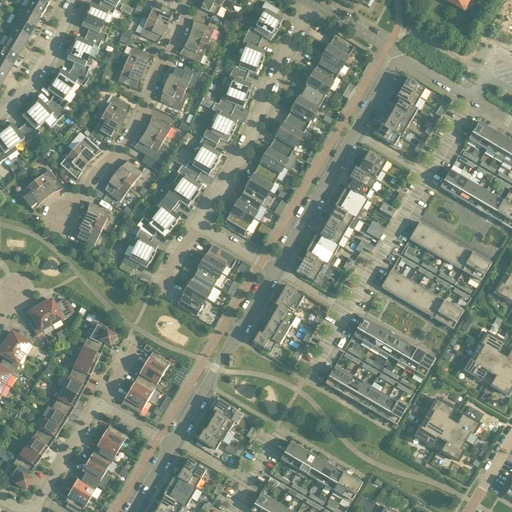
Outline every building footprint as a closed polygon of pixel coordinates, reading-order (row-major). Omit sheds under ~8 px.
[(46,9),(38,4),(31,0),(31,1),(29,0),(25,0),(21,6),(26,9),(26,10),(41,18),(46,9)] [(46,9),(51,0),(31,0),(38,4),(46,9)] [(115,0),(104,0),(103,2),(115,9),(119,2),(115,0)] [(216,17),(224,0),(201,0),(201,3),(199,9),(200,9),(216,17)] [(465,13),(473,0),(444,0),(444,1),(465,13)] [(87,9),(85,15),(104,23),(108,13),(112,15),(115,9),(103,2),(101,8),(91,4),(89,9),(87,9)] [(147,20),(167,28),(168,26),(169,21),(171,16),(172,10),(171,10),(155,3),(147,20)] [(259,21),(277,31),(281,26),(280,25),(283,20),(273,15),(277,9),(265,3),(261,10),(265,12),(259,21)] [(40,19),(41,18),(26,10),(20,19),(34,28),(40,19)] [(101,29),(104,23),(85,15),(82,21),(83,22),(81,27),(91,31),(88,36),(101,42),(105,44),(108,36),(104,34),(106,31),(101,29)] [(34,28),(20,19),(15,16),(9,25),(14,29),(21,33),(29,37),(34,28)] [(227,18),(223,26),(230,29),(234,21),(227,18)] [(158,43),(160,40),(163,36),(165,32),(167,28),(147,20),(140,36),(156,44),(157,44),(158,43)] [(207,47),(210,40),(214,30),(193,21),(192,26),(191,30),(190,35),(188,39),(207,47)] [(270,42),(271,40),(273,37),(274,37),(277,31),(259,21),(256,27),(252,24),(245,36),(257,42),(261,36),(270,42)] [(9,38),(23,47),(29,37),(21,33),(14,29),(9,38)] [(133,33),(126,30),(123,36),(130,39),(133,33)] [(465,33),(457,45),(464,49),(471,37),(465,33)] [(70,48),(89,57),(93,47),(98,49),(101,42),(88,36),(86,42),(76,37),(74,43),(73,42),(70,48)] [(257,42),(245,36),(240,49),(245,50),(242,57),(262,64),(264,58),(263,57),(265,52),(255,48),(257,42)] [(334,36),(332,40),(325,53),(344,64),(354,48),(353,47),(351,51),(333,40),(335,37),(334,36)] [(9,38),(7,40),(3,48),(18,56),(23,47),(9,38)] [(207,47),(188,39),(187,41),(186,44),(185,45),(184,47),(182,51),(179,54),(178,55),(179,56),(179,55),(200,64),(207,47)] [(18,56),(3,48),(0,53),(0,58),(12,66),(18,56)] [(85,66),(89,57),(70,48),(68,55),(69,55),(66,60),(76,64),(73,71),(85,77),(89,68),(85,66)] [(125,65),(144,74),(145,71),(146,69),(147,67),(148,65),(149,64),(151,60),(154,57),(153,57),(132,48),(129,57),(126,56),(124,57),(121,64),(125,65)] [(344,64),(325,53),(317,66),(337,77),(344,64)] [(262,64),(242,57),(240,63),(236,61),(231,72),(244,77),(246,71),(256,75),(258,70),(259,70),(262,64)] [(0,71),(7,75),(12,66),(0,58),(0,71)] [(143,75),(144,74),(125,65),(118,83),(138,92),(139,92),(139,90),(140,87),(140,85),(141,83),(141,81),(142,79),(143,75)] [(168,79),(165,85),(184,93),(188,86),(194,88),(198,78),(199,79),(202,73),(185,66),(182,72),(175,69),(175,68),(171,73),(168,79)] [(337,77),(317,66),(310,79),(329,90),(337,77)] [(53,80),(70,91),(76,83),(80,85),(85,77),(73,71),(70,76),(61,70),(58,75),(57,74),(53,80)] [(244,77),(231,72),(229,79),(233,81),(229,90),(248,98),(251,91),(250,91),(252,86),(242,82),(244,77)] [(402,89),(420,99),(425,90),(415,83),(416,81),(415,82),(408,78),(402,89)] [(329,90),(310,79),(302,92),(322,103),(329,90)] [(75,95),(70,91),(53,80),(49,86),(50,86),(47,91),(56,97),(52,103),(65,114),(62,111),(68,103),(69,103),(75,95)] [(177,110),(184,93),(165,85),(163,91),(161,97),(160,103),(161,103),(177,110)] [(414,108),(420,99),(402,89),(396,98),(414,108)] [(218,105),(231,111),(233,105),(243,109),(245,104),(246,104),(248,98),(229,90),(225,100),(221,98),(218,105)] [(322,103),(302,92),(295,104),(314,116),(322,103)] [(105,113),(123,124),(126,118),(128,112),(130,106),(114,97),(105,113)] [(414,108),(396,98),(392,104),(396,106),(394,109),(412,120),(418,110),(414,108)] [(58,121),(65,114),(52,103),(47,107),(40,100),(36,103),(35,103),(30,107),(44,122),(50,129),(58,121)] [(215,124),(233,133),(236,126),(235,126),(237,121),(228,116),(231,111),(218,105),(215,104),(211,111),(219,114),(215,124)] [(314,116),(295,104),(287,117),(306,129),(314,116)] [(36,129),(44,122),(30,107),(25,112),(26,113),(22,117),(29,124),(24,129),(33,139),(40,133),(36,129)] [(407,129),(412,120),(394,109),(388,118),(407,129)] [(119,129),(123,124),(105,113),(95,129),(110,138),(110,139),(115,134),(119,129)] [(148,127),(146,130),(144,134),(162,144),(171,128),(152,117),(152,116),(151,116),(150,119),(149,123),(148,126),(148,127)] [(306,129),(287,117),(279,130),(299,142),(306,129)] [(82,127),(87,121),(83,118),(78,124),(82,127)] [(401,139),(407,129),(388,118),(383,127),(383,128),(400,137),(399,138),(401,139)] [(20,129),(25,123),(19,119),(15,124),(20,129)] [(427,128),(431,131),(434,126),(426,122),(423,127),(427,129),(427,128)] [(185,132),(187,126),(180,123),(178,129),(185,132)] [(468,140),(477,146),(487,128),(478,123),(468,140)] [(25,145),(33,139),(24,129),(19,133),(13,124),(8,127),(8,126),(2,130),(14,147),(23,141),(25,145)] [(233,133),(215,124),(210,133),(206,131),(203,138),(215,144),(217,139),(227,143),(229,138),(230,139),(233,133)] [(383,128),(383,127),(382,126),(376,136),(394,147),(399,138),(400,137),(383,128)] [(496,133),(487,128),(477,146),(486,151),(496,133)] [(6,153),(14,147),(2,130),(0,131),(0,158),(3,161),(9,157),(6,153)] [(299,142),(279,130),(272,143),(291,155),(299,142)] [(495,156),(505,138),(496,133),(486,151),(495,156)] [(162,144),(144,134),(143,136),(141,138),(140,140),(136,145),(134,147),(133,149),(153,160),(162,144)] [(84,137),(72,151),(88,165),(90,163),(91,161),(94,159),(95,158),(98,155),(102,153),(102,152),(101,152),(84,137)] [(215,144),(203,138),(199,144),(203,147),(198,156),(216,166),(219,160),(218,160),(221,155),(212,149),(215,144)] [(511,146),(511,142),(505,138),(495,156),(503,161),(511,146)] [(291,155),(272,143),(264,156),(284,168),(291,155)] [(511,166),(511,146),(503,161),(511,166)] [(85,168),(88,165),(72,151),(60,165),(77,180),(77,181),(78,179),(79,177),(80,175),(82,173),(83,171),(85,168)] [(363,161),(381,172),(387,162),(369,152),(363,161)] [(42,156),(37,161),(41,165),(45,160),(42,156)] [(185,169),(196,176),(199,171),(208,176),(211,171),(212,172),(216,166),(198,156),(192,165),(189,162),(185,169)] [(284,168),(264,156),(257,169),(276,181),(284,168)] [(373,179),(373,180),(376,182),(381,172),(363,161),(358,170),(358,171),(373,179)] [(114,175),(131,188),(142,173),(128,162),(125,164),(124,165),(123,166),(120,168),(118,170),(117,172),(116,173),(114,175)] [(157,162),(152,170),(158,174),(163,166),(157,162)] [(178,186),(195,198),(199,192),(198,192),(201,187),(193,181),(196,176),(185,169),(181,167),(177,173),(184,178),(178,186)] [(367,189),(367,188),(373,180),(373,179),(358,171),(358,170),(355,168),(349,178),(367,189)] [(276,181),(257,169),(249,182),(268,194),(276,181)] [(23,171),(16,177),(19,181),(26,175),(23,171)] [(48,171),(34,183),(47,199),(50,196),(54,194),(59,191),(60,191),(63,189),(62,189),(48,171)] [(440,188),(449,194),(459,176),(450,171),(440,188)] [(119,203),(131,188),(114,175),(111,179),(109,183),(107,187),(105,189),(104,192),(105,192),(119,203)] [(468,181),(459,176),(449,194),(458,199),(468,181)] [(367,189),(349,178),(344,187),(345,188),(365,200),(365,199),(371,190),(367,188),(367,189)] [(458,199),(467,204),(477,186),(468,181),(458,199)] [(268,194),(249,182),(241,195),(261,207),(268,194)] [(45,200),(47,199),(34,183),(19,194),(33,212),(34,211),(36,209),(38,206),(39,205),(42,203),(43,202),(45,200)] [(195,198),(178,186),(172,195),(168,192),(164,199),(175,207),(179,202),(187,208),(190,203),(191,204),(195,198)] [(486,192),(477,186),(467,204),(475,209),(486,192)] [(340,198),(362,211),(368,201),(365,199),(365,200),(345,188),(340,198)] [(475,209),(484,214),(494,197),(486,192),(475,209)] [(261,207),(241,195),(234,208),(253,219),(261,207)] [(503,202),(494,197),(484,214),(493,219),(503,202)] [(362,211),(340,198),(334,207),(336,208),(357,220),(362,211)] [(175,207),(164,199),(157,207),(161,210),(157,215),(173,228),(177,223),(176,222),(179,218),(171,211),(175,207)] [(511,207),(511,206),(511,207),(503,202),(493,219),(502,225),(511,207)] [(83,221),(102,230),(110,213),(89,203),(88,207),(88,208),(87,210),(86,214),(85,216),(85,218),(83,221)] [(380,209),(393,216),(396,210),(383,203),(380,209)] [(511,205),(511,207),(511,206),(511,207),(502,225),(511,230),(511,228),(511,205)] [(278,207),(274,214),(279,218),(283,211),(278,207)] [(253,219),(234,208),(224,224),(225,225),(227,222),(245,232),(243,235),(244,236),(253,219)] [(336,208),(330,217),(349,228),(354,231),(359,221),(357,220),(336,208)] [(389,222),(393,216),(380,209),(377,214),(389,222)] [(140,229),(151,236),(156,231),(164,237),(167,233),(168,234),(173,228),(157,215),(150,224),(143,218),(136,227),(140,229)] [(325,226),(343,237),(349,228),(330,217),(325,226)] [(94,247),(102,230),(83,221),(83,222),(81,225),(80,228),(79,229),(76,232),(74,235),(73,237),(94,247)] [(369,227),(382,235),(385,229),(372,222),(369,227)] [(409,241),(418,246),(429,228),(419,223),(409,241)] [(115,225),(111,233),(116,236),(120,228),(115,225)] [(325,226),(320,235),(319,236),(338,246),(343,237),(325,226)] [(378,240),(382,235),(369,227),(366,233),(378,240)] [(437,234),(429,228),(418,246),(427,251),(437,234)] [(134,249),(153,259),(156,253),(155,252),(157,247),(148,242),(151,236),(140,229),(135,238),(139,240),(134,249)] [(339,247),(338,246),(319,236),(320,235),(317,234),(311,243),(333,256),(339,247)] [(427,251),(436,256),(446,239),(437,234),(427,251)] [(455,244),(446,239),(436,256),(445,262),(455,244)] [(358,246),(362,248),(371,253),(374,248),(361,240),(358,246)] [(333,256),(311,243),(305,253),(307,254),(307,253),(325,264),(332,268),(337,259),(333,256)] [(445,262),(454,267),(464,249),(455,244),(445,262)] [(236,259),(231,256),(212,245),(212,247),(211,246),(202,263),(221,274),(225,267),(231,270),(236,259)] [(153,259),(134,249),(129,246),(125,254),(125,256),(119,269),(131,275),(137,264),(146,269),(148,264),(150,265),(153,259)] [(95,256),(102,261),(108,252),(101,247),(95,256)] [(473,254),(464,249),(454,267),(462,272),(473,254)] [(307,253),(307,254),(301,263),(320,273),(325,264),(307,253)] [(473,254),(462,272),(471,277),(482,259),(473,254)] [(346,264),(351,267),(354,262),(348,259),(346,264)] [(491,265),(482,259),(471,277),(469,280),(479,285),(491,265)] [(221,274),(202,263),(194,276),(214,287),(221,274)] [(242,263),(239,269),(245,272),(248,265),(242,263)] [(325,276),(320,273),(301,263),(296,272),(314,283),(317,278),(323,281),(325,276)] [(348,272),(351,267),(346,264),(343,268),(348,272)] [(381,288),(390,294),(401,276),(391,271),(381,288)] [(206,300),(214,287),(194,276),(187,289),(206,300)] [(390,294),(399,299),(409,281),(401,276),(390,294)] [(399,299),(408,304),(418,287),(409,281),(399,299)] [(511,290),(504,285),(501,283),(495,294),(502,298),(501,300),(509,305),(510,303),(511,303),(511,302),(511,290)] [(280,296),(298,307),(304,297),(286,286),(280,296)] [(408,304),(417,309),(427,292),(418,287),(408,304)] [(196,316),(206,300),(187,289),(177,305),(178,305),(179,302),(198,313),(196,316)] [(417,309),(425,315),(436,297),(427,292),(417,309)] [(292,316),(293,316),(298,307),(280,296),(274,305),(292,316)] [(425,315),(434,320),(445,302),(436,297),(425,315)] [(39,304),(51,325),(61,320),(62,321),(73,315),(64,300),(54,305),(51,301),(48,302),(47,300),(39,304)] [(434,320),(443,325),(453,307),(445,302),(434,320)] [(41,331),(51,325),(39,304),(32,309),(33,311),(30,313),(33,318),(28,321),(36,336),(42,333),(41,331)] [(453,307),(443,325),(452,330),(464,310),(454,304),(453,307)] [(292,316),(274,305),(271,312),(274,314),(272,317),(290,327),(296,317),(293,316),(292,316)] [(285,336),(290,327),(272,317),(267,326),(285,336)] [(353,336),(362,342),(373,324),(363,319),(353,336)] [(381,329),(373,324),(362,342),(371,347),(381,329)] [(469,327),(464,324),(461,329),(466,332),(469,327)] [(285,336),(267,326),(261,335),(276,344),(279,346),(285,336)] [(85,343),(103,350),(105,344),(110,347),(115,337),(106,332),(105,333),(98,327),(91,338),(87,336),(85,343)] [(371,347),(380,352),(390,334),(381,329),(371,347)] [(3,342),(23,354),(29,344),(31,345),(34,340),(19,331),(17,336),(11,333),(10,336),(7,335),(3,342)] [(476,342),(481,344),(486,335),(482,332),(476,342)] [(261,335),(258,333),(252,343),(270,354),(276,344),(261,335)] [(399,340),(390,334),(380,352),(389,357),(399,340)] [(498,354),(498,353),(503,344),(502,343),(503,341),(495,336),(494,339),(487,334),(486,335),(481,344),(484,346),(498,354)] [(389,357),(397,362),(408,345),(399,340),(389,357)] [(19,365),(17,364),(23,354),(3,342),(0,347),(0,350),(1,351),(0,352),(0,354),(4,357),(1,362),(16,371),(19,365)] [(103,350),(85,343),(81,351),(78,358),(95,366),(99,358),(103,350)] [(417,350),(408,345),(397,362),(406,367),(417,350)] [(479,354),(497,365),(502,356),(498,353),(498,354),(484,346),(479,354)] [(417,350),(406,367),(414,372),(415,373),(425,355),(417,350)] [(446,353),(443,358),(448,361),(451,356),(446,353)] [(151,354),(144,367),(162,377),(169,364),(151,354)] [(491,374),(497,365),(479,354),(474,363),(487,371),(487,372),(491,374)] [(435,361),(425,355),(415,373),(414,372),(413,375),(423,381),(435,361)] [(502,356),(497,365),(511,374),(511,362),(506,359),(507,358),(502,356)] [(95,366),(78,358),(74,366),(71,374),(88,382),(92,374),(95,366)] [(474,363),(471,361),(465,371),(472,376),(471,378),(479,382),(480,380),(482,381),(487,372),(487,371),(474,363)] [(0,382),(5,385),(11,375),(13,376),(16,371),(1,362),(0,364),(0,382)] [(510,384),(511,380),(511,374),(497,365),(491,374),(496,377),(496,376),(510,384)] [(162,377),(144,367),(136,379),(154,390),(162,377)] [(182,367),(173,383),(180,387),(189,371),(182,367)] [(344,372),(335,367),(325,384),(334,390),(344,372)] [(343,395),(353,377),(344,372),(334,390),(343,395)] [(88,382),(71,374),(67,382),(63,389),(79,398),(84,390),(88,382)] [(511,387),(511,385),(510,384),(496,376),(496,377),(490,386),(492,387),(490,389),(498,394),(500,392),(507,396),(511,387)] [(362,382),(353,377),(343,395),(352,400),(362,382)] [(154,390),(136,379),(129,392),(147,402),(154,390)] [(360,405),(371,388),(362,382),(352,400),(360,405)] [(380,393),(371,388),(360,405),(369,410),(380,393)] [(79,398),(63,389),(59,397),(54,404),(71,414),(75,406),(79,398)] [(147,402),(129,392),(122,404),(140,415),(147,402)] [(378,416),(388,398),(380,393),(369,410),(378,416)] [(489,396),(483,393),(480,398),(486,401),(489,396)] [(454,395),(451,400),(459,404),(462,399),(454,395)] [(397,403),(388,398),(378,416),(387,421),(397,403)] [(212,412),(215,413),(216,413),(230,422),(231,421),(236,412),(226,406),(227,404),(227,403),(226,404),(219,400),(212,412)] [(398,400),(397,403),(387,421),(396,426),(408,406),(398,400)] [(448,420),(448,419),(453,410),(452,409),(453,407),(445,402),(444,405),(437,400),(431,410),(434,412),(448,420)] [(162,402),(158,408),(165,411),(168,405),(162,402)] [(71,414),(54,404),(50,411),(45,419),(61,429),(66,421),(71,414)] [(429,421),(447,431),(452,422),(448,419),(448,420),(434,412),(429,421)] [(234,423),(231,421),(230,422),(216,413),(215,413),(210,422),(228,433),(234,423)] [(470,433),(473,435),(479,425),(471,421),(473,418),(465,414),(463,416),(462,415),(457,425),(456,425),(470,433)] [(61,429),(45,419),(41,426),(36,433),(52,444),(57,436),(61,429)] [(442,440),(447,431),(429,421),(424,429),(438,437),(437,438),(442,440)] [(222,442),(228,433),(210,422),(205,431),(205,432),(221,441),(221,442),(222,442)] [(452,422),(447,431),(465,442),(470,433),(456,425),(457,425),(452,422)] [(109,426),(101,439),(119,450),(127,437),(109,426)] [(424,429),(421,427),(415,437),(422,442),(421,444),(429,449),(430,446),(432,447),(437,438),(438,437),(424,429)] [(205,432),(205,431),(203,430),(197,440),(215,451),(221,442),(221,441),(205,432)] [(442,440),(446,443),(446,442),(460,450),(465,442),(447,431),(442,440)] [(52,444),(36,433),(31,440),(26,447),(41,458),(47,451),(52,444)] [(119,450),(101,439),(94,452),(112,462),(119,450)] [(463,452),(460,450),(446,442),(446,443),(440,452),(442,453),(440,455),(449,460),(450,458),(457,462),(463,452)] [(280,460),(290,466),(300,448),(291,443),(280,460)] [(490,447),(484,444),(480,450),(486,453),(490,447)] [(41,458),(26,447),(21,454),(16,461),(31,473),(36,465),(41,458)] [(296,474),(309,453),(300,448),(290,466),(288,469),(296,474)] [(112,462),(94,452),(87,464),(105,474),(112,462)] [(309,453),(296,474),(305,479),(307,476),(317,458),(309,453)] [(326,464),(317,458),(307,476),(316,481),(326,464)] [(182,469),(200,480),(206,470),(188,460),(182,469)] [(31,473),(16,461),(11,466),(14,468),(8,479),(17,483),(16,484),(26,490),(31,481),(27,478),(31,473)] [(105,474),(87,464),(79,476),(97,487),(105,474)] [(325,486),(335,469),(326,464),(316,481),(325,486)] [(129,474),(122,469),(119,474),(126,478),(129,474)] [(195,489),(200,480),(182,469),(177,478),(177,479),(195,489)] [(344,474),(335,469),(325,486),(334,491),(344,474)] [(342,497),(353,479),(344,474),(334,491),(332,494),(340,499),(342,496),(342,497)] [(97,487),(79,476),(72,489),(90,499),(97,487)] [(177,479),(177,478),(174,477),(168,486),(191,499),(196,490),(195,489),(177,479)] [(362,484),(353,479),(342,497),(342,496),(340,499),(350,505),(362,484)] [(185,509),(191,499),(168,486),(163,496),(164,497),(164,496),(182,507),(185,509)] [(68,503),(65,508),(72,511),(82,511),(90,499),(72,489),(65,501),(68,503)] [(250,511),(251,511),(262,511),(270,499),(261,494),(250,511)] [(164,497),(159,506),(169,511),(179,511),(182,507),(164,496),(164,497)] [(370,502),(363,498),(359,505),(366,509),(370,502)] [(274,511),(279,504),(270,499),(262,511),(274,511)]
